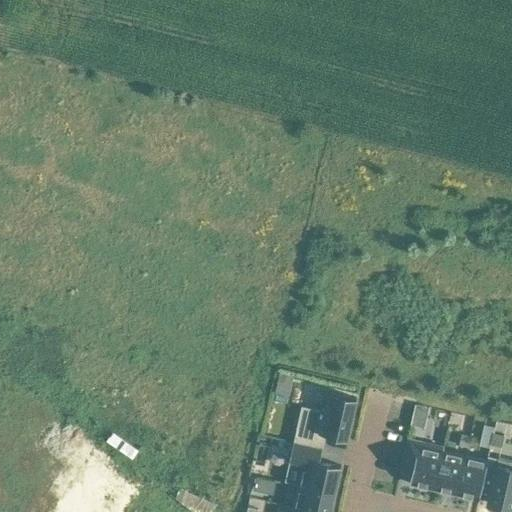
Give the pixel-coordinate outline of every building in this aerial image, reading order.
[(347,439),(357,398),(329,392),(325,411),(302,405),(293,442),(322,448),(326,434),(347,439)] [(484,431),(481,444),(489,446),(492,432),(484,431)] [(494,431),(491,443),(501,446),(504,434),(494,431)] [(463,434),(460,446),(468,448),(471,436),(463,434)] [(408,438),(401,467),(413,469),(410,483),(434,488),(443,447),(409,439),(409,438),(408,438)] [(335,494),(341,465),(320,460),(322,448),(293,442),(289,460),(305,464),(300,486),(335,494)] [(443,447),(434,488),(457,494),(466,455),(443,450),(444,447),(443,447)] [(466,455),(457,494),(479,498),(488,455),(487,460),(466,455)] [(488,455),(479,498),(479,499),(481,493),(490,495),(488,503),(511,508),(511,458),(499,456),(498,458),(488,455)] [(122,511),(136,489),(84,460),(54,511),(122,511)] [(300,486),(299,486),(295,507),(316,511),(330,511),(335,494),(300,486)]
